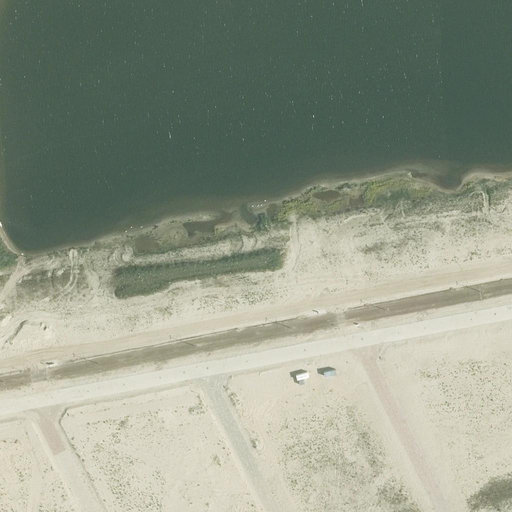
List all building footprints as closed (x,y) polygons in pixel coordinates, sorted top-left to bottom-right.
[(282,375),(271,377),(280,394),(290,392),(282,375)] [(271,377),(261,379),(269,396),(280,394),(271,377)] [(261,379),(250,381),(259,398),(269,396),(261,379)] [(250,381),(240,383),(248,400),(259,398),(250,381)] [(240,383),(229,385),(238,402),(248,400),(240,383)] [(182,394),(171,396),(179,413),(190,411),(182,394)] [(171,396),(160,398),(169,415),(179,413),(171,396)] [(160,398),(150,400),(159,417),(169,415),(160,398)] [(150,400),(139,402),(148,419),(159,417),(150,400)] [(112,407),(73,414),(84,437),(146,426),(145,425),(144,426),(143,420),(148,419),(148,421),(148,420),(148,419),(139,402),(123,405),(123,408),(113,410),(112,407)] [(266,411),(245,421),(250,430),(271,420),(266,411)] [(271,420),(250,430),(255,439),(275,429),(271,420)] [(197,425),(180,434),(184,443),(202,434),(197,425)] [(275,429),(255,439),(259,448),(280,438),(275,429)] [(180,434),(171,439),(180,457),(189,452),(184,443),(180,434)] [(202,434),(184,443),(189,452),(206,443),(202,434)] [(280,438),(259,448),(264,458),(284,447),(280,438)] [(114,447),(95,457),(99,466),(119,456),(114,447)] [(284,447),(264,458),(269,467),(289,457),(284,447)] [(212,455),(192,465),(197,475),(217,464),(212,455)] [(119,456),(99,466),(104,475),(123,465),(119,456)] [(304,462),(283,473),(288,482),(309,471),(304,462)] [(217,464),(197,475),(201,484),(222,474),(217,464)] [(123,465),(104,475),(108,484),(128,474),(123,465)] [(48,469),(18,485),(20,493),(22,492),(23,498),(25,498),(27,504),(28,504),(30,511),(30,510),(31,511),(70,511),(71,511),(67,506),(68,506),(64,500),(65,500),(61,495),(62,494),(58,489),(59,488),(55,483),(56,482),(52,477),(53,476),(48,469)] [(309,471),(288,482),(293,493),(314,482),(309,471)] [(128,474),(108,484),(113,494),(133,484),(128,474)] [(222,474),(201,484),(206,493),(226,483),(222,474)] [(314,482),(293,493),(298,503),(320,492),(314,482)] [(226,483),(206,493),(211,502),(231,492),(226,483)] [(133,484),(113,494),(118,503),(137,493),(133,484)] [(231,492),(211,502),(215,511),(235,501),(231,492)] [(320,492),(298,503),(302,511),(304,511),(325,502),(320,492)] [(149,499),(132,508),(133,511),(146,511),(154,508),(149,499)] [(235,501),(215,511),(236,511),(240,510),(235,501)] [(329,511),(325,502),(304,511),(329,511)]
